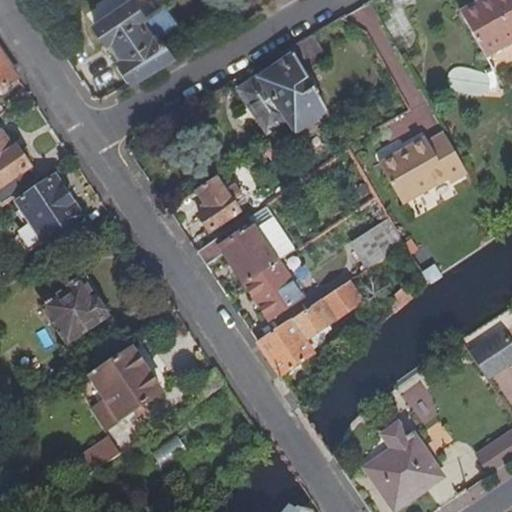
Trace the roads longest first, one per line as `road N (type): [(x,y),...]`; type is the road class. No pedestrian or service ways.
road 1 (residential): [(343,511),(89,139)]
road 2 (residential): [(324,0),(89,139)]
road 3 (residential): [(89,139),(0,4)]
